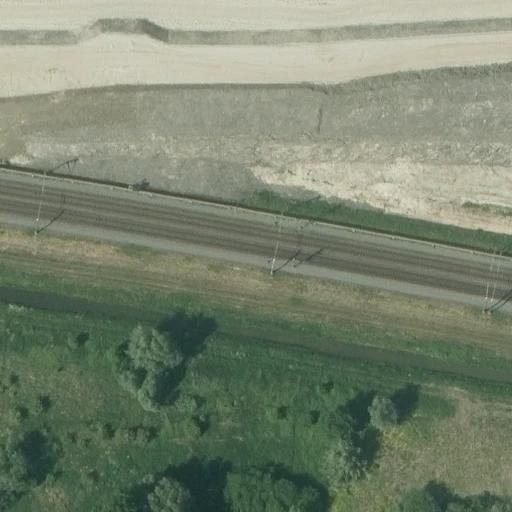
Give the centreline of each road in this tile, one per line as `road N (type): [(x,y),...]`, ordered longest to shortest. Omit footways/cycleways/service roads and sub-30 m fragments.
road 1 (track): [(0,139),(511,230)]
road 2 (track): [(511,351),(0,262)]
